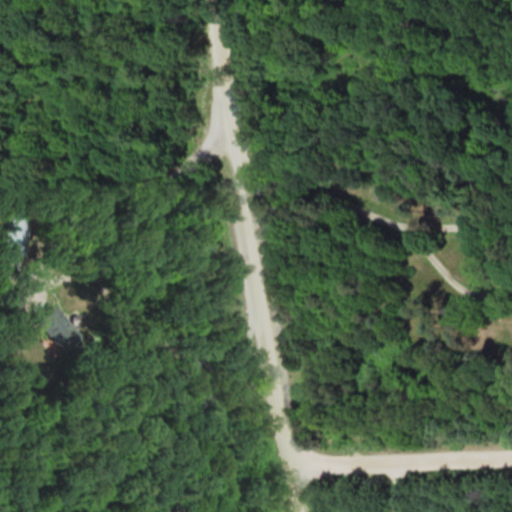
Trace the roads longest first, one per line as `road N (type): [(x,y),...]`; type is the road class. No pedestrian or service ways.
road 1 (residential): [(287,457),(208,0)]
road 2 (residential): [(287,457),(511,450)]
